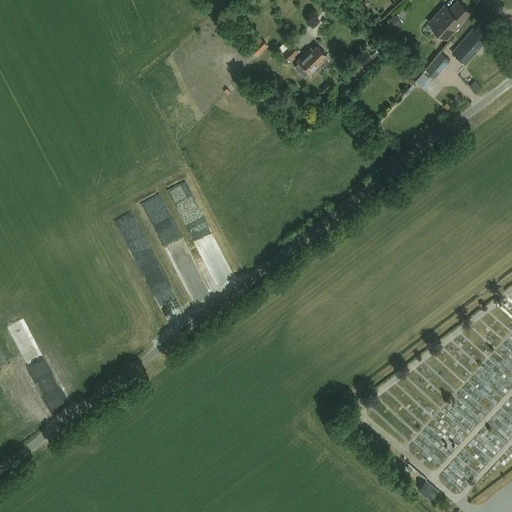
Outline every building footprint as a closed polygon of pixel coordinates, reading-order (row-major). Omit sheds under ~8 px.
[(464,20),(470,13),(458,1),(449,10),(445,5),(428,23),(447,40),(465,20),(464,20)] [(403,23),(398,14),(388,20),(393,29),(403,23)] [(460,46),(453,54),(465,65),(472,57),(484,44),(482,42),(484,40),(488,36),(479,28),(475,32),(473,30),(460,46)] [(248,47),(258,56),(269,44),(259,36),(248,47)] [(289,62),(300,51),(293,44),(282,54),(289,62)] [(295,67),(295,69),(303,77),(306,77),(309,74),(311,75),(324,62),(322,60),(327,56),(318,46),(313,51),(311,49),(298,62),(299,63),(295,67)] [(374,50),(352,73),(360,80),(381,57),(374,50)] [(441,52),(425,69),(435,78),(450,61),(441,52)] [(426,479),(418,488),(430,498),(438,489),(426,479)]
